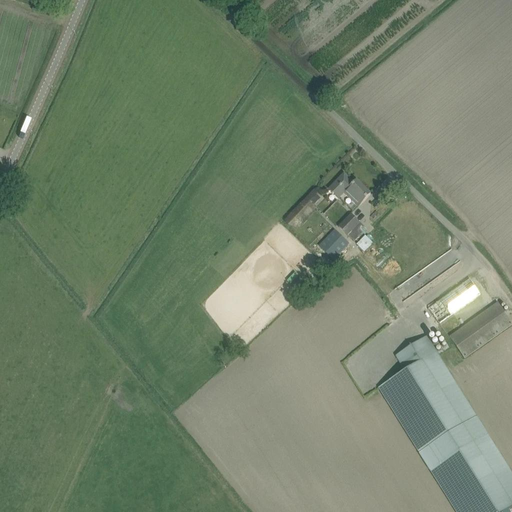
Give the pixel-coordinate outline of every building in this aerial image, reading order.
[(357,182),(354,184),(344,174),(329,190),(339,199),(344,194),(345,195),(357,182)] [(371,195),(357,182),(345,195),(359,207),(371,195)] [(316,195),(311,201),(314,204),(320,199),(316,195)] [(351,214),(338,227),(352,241),(354,242),(366,229),(351,214)] [(335,231),(320,247),(333,260),(349,244),(335,231)] [(372,236),(363,245),(371,253),(381,244),(372,236)] [(381,259),(387,253),(383,249),(377,254),(381,259)] [(436,279),(438,282),(441,279),(432,271),(424,279),(430,285),(436,279)] [(470,279),(429,310),(439,325),(472,300),(480,295),(470,279)] [(406,298),(418,293),(413,283),(401,289),(406,298)] [(511,323),(498,303),(449,338),(464,359),(511,324),(511,323)] [(509,511),(511,510),(511,472),(448,370),(427,337),(395,357),(405,372),(378,388),(455,511),(509,511)]
